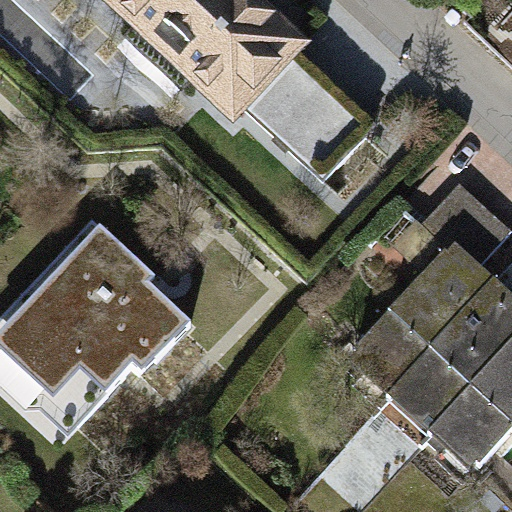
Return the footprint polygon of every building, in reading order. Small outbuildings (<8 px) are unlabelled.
[(312,57),(250,0),(89,0),(86,5),(233,142),(312,57)] [(320,182),(365,135),(302,76),(257,123),(320,182)] [(506,238),(460,195),(424,233),(453,259),(352,370),(392,408),(499,291),(477,269),(506,238)] [(153,287),(101,242),(0,354),(0,366),(53,414),(79,387),(107,411),(135,377),(144,384),(191,335),(148,296),(153,287)] [(511,356),(511,302),(499,291),(392,408),(432,444),(511,356)] [(511,356),(432,444),(479,490),(511,450),(511,356)]
